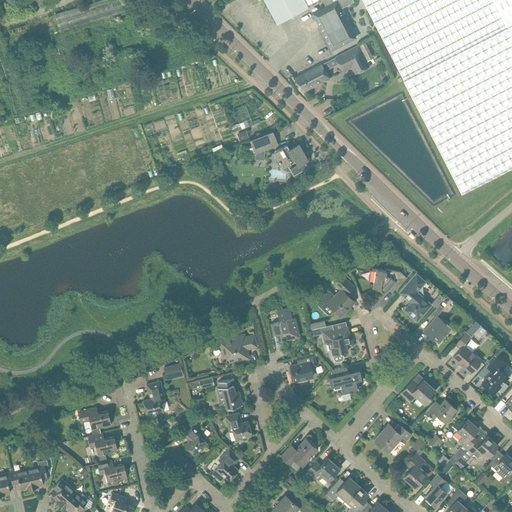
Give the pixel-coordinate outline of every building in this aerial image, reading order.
[(128,11),(124,0),(99,0),(54,14),(59,32),(128,11)] [(511,0),(265,0),(278,24),(310,7),(309,4),(317,0),(363,0),(403,76),(405,80),(463,193),(485,182),(511,168),(511,0)] [(323,0),(327,7),(314,13),(332,50),(356,38),(341,9),(354,2),(353,0),(323,0)] [(359,45),(368,61),(374,58),(366,42),(359,45)] [(368,61),(359,45),(336,57),(343,72),(352,67),(356,74),(370,66),(368,61)] [(303,92),(312,88),(330,78),(323,64),(296,78),(303,92)] [(273,131),(249,140),(255,154),(254,159),(264,160),(265,150),(278,145),(273,131)] [(287,145),(273,152),(275,155),(274,156),(275,159),(276,162),(277,164),(279,167),(282,169),(284,170),(288,172),(291,172),(293,176),(301,172),(308,168),(308,167),(307,167),(305,163),(304,162),(308,160),(298,143),(289,148),(287,145)] [(406,277),(399,271),(386,269),(385,270),(376,269),(373,288),(378,289),(380,286),(386,292),(392,285),(396,289),(406,277)] [(415,292),(425,282),(416,274),(400,292),(411,302),(405,310),(416,320),(430,305),(418,294),(415,292)] [(353,287),(346,280),(341,276),(334,283),(341,289),(335,296),(329,290),(317,302),(317,304),(327,314),(330,314),(334,310),(340,316),(350,306),(348,305),(353,300),(346,294),(353,287)] [(296,304),(304,299),(301,294),(293,298),(296,304)] [(430,315),(434,318),(430,324),(423,331),(430,338),(433,334),(441,342),(452,329),(437,315),(443,308),(439,304),(430,315)] [(286,340),(296,337),(298,337),(294,319),(291,319),(289,309),(276,312),(279,322),(271,324),(274,336),(285,333),(286,340)] [(324,320),(309,324),(310,329),(326,326),(324,320)] [(343,356),(342,353),(347,351),(346,347),(353,345),(351,336),(349,336),(347,327),(333,330),(333,329),(322,332),(324,343),(330,342),(333,355),(333,358),(334,361),(337,361),(341,360),(343,358),(343,356)] [(470,337),(465,332),(454,344),(460,348),(452,357),(470,373),(481,360),(464,344),(470,337)] [(254,335),(244,337),(244,335),(229,338),(230,340),(221,342),(223,353),(221,354),(223,359),(233,357),(234,362),(248,358),(246,349),(257,347),(254,335)] [(292,382),(302,379),(312,377),(309,365),(315,364),(313,354),(295,358),(297,364),(290,366),(291,371),(289,371),(292,382)] [(493,393),(508,377),(501,370),(506,364),(497,356),(487,367),(492,371),(481,383),(493,393)] [(166,379),(183,375),(180,363),(163,367),(166,379)] [(347,366),(330,370),(332,376),(330,377),(332,386),(333,386),(334,389),(341,387),(342,392),(349,391),(349,392),(351,391),(351,390),(357,389),(355,381),(361,379),(361,382),(362,382),(359,370),(348,373),(346,367),(348,366),(347,366)] [(200,388),(214,385),(212,378),(198,381),(200,388)] [(226,409),(232,407),(242,405),(239,391),(234,392),(233,385),(235,384),(233,378),(218,382),(219,387),(216,388),(220,402),(224,401),(226,409)] [(424,403),(429,398),(436,390),(423,379),(417,385),(412,381),(413,381),(412,380),(401,393),(410,401),(415,395),(424,403)] [(163,402),(158,381),(146,384),(150,399),(143,400),(146,414),(147,414),(148,419),(157,417),(156,413),(163,412),(160,402),(163,402)] [(445,421),(449,416),(456,409),(445,398),(437,407),(432,403),(424,412),(432,419),(437,414),(445,421)] [(91,429),(101,427),(111,424),(108,411),(94,414),(93,408),(78,411),(80,422),(89,420),(91,429)] [(233,431),(235,440),(243,438),(242,436),(251,434),(248,421),(241,422),(238,412),(225,416),(229,432),(233,431)] [(449,459),(454,464),(461,456),(467,448),(476,438),(472,434),(478,428),(467,418),(456,431),(462,436),(459,440),(462,444),(449,459)] [(412,434),(410,432),(396,420),(391,426),(388,423),(374,439),(387,451),(401,435),(406,440),(412,434)] [(195,455),(201,448),(202,449),(207,443),(200,436),(202,433),(191,423),(181,433),(189,440),(184,445),(195,455)] [(89,436),(88,436),(91,447),(96,446),(98,455),(99,455),(100,460),(106,459),(105,453),(107,453),(117,450),(114,437),(104,439),(101,440),(99,433),(89,436)] [(417,450),(419,448),(425,441),(419,435),(411,445),(417,450)] [(429,442),(435,447),(441,440),(436,435),(429,442)] [(487,456),(497,445),(487,436),(481,442),(476,438),(467,448),(476,456),(481,451),(487,456)] [(302,466),(310,456),(317,449),(305,438),(294,450),(290,446),(281,456),(290,465),(295,459),(302,466)] [(221,463),(212,473),(220,481),(224,476),(229,480),(238,470),(233,465),(240,457),(229,448),(218,460),(221,463)] [(422,451),(419,448),(417,450),(414,454),(406,463),(411,468),(403,476),(415,487),(427,474),(418,466),(424,460),(419,455),(422,451)] [(507,473),(510,470),(511,467),(511,458),(506,453),(504,456),(499,452),(488,463),(496,470),(495,471),(501,477),(504,477),(507,473)] [(460,468),(466,461),(461,456),(454,464),(455,463),(460,468)] [(328,480),(332,475),(339,468),(327,457),(320,465),(315,460),(307,469),(319,480),(323,475),(328,480)] [(38,465),(27,468),(32,488),(38,487),(38,486),(43,485),(42,481),(47,479),(46,471),(49,470),(47,459),(37,461),(38,465)] [(449,459),(444,465),(449,470),(454,464),(449,459)] [(113,466),(112,460),(98,463),(100,474),(104,473),(107,482),(127,477),(123,464),(113,466)] [(26,490),(32,488),(27,468),(11,472),(14,484),(19,483),(20,490),(25,489),(26,490)] [(83,468),(79,473),(85,477),(89,473),(87,472),(83,468)] [(8,485),(14,484),(11,472),(0,474),(0,495),(5,494),(5,493),(10,492),(8,485)] [(480,486),(488,477),(482,472),(474,481),(480,486)] [(426,497),(424,499),(430,504),(432,502),(435,505),(442,498),(447,493),(440,487),(445,481),(442,478),(437,473),(436,475),(429,482),(434,486),(425,496),(426,497)] [(290,475),(285,481),(290,485),(295,480),(290,475)] [(339,495),(345,500),(358,485),(349,476),(340,487),(335,483),(321,499),(324,502),(329,496),(334,500),(339,495)] [(56,501),(61,505),(75,489),(62,478),(53,488),(57,491),(52,497),(56,500),(56,501)] [(358,485),(345,500),(353,506),(347,511),(360,511),(366,506),(368,504),(363,499),(368,494),(358,485)] [(462,511),(466,508),(460,503),(466,495),(458,488),(447,501),(452,505),(445,511),(462,511)] [(80,494),(75,489),(61,505),(65,510),(66,509),(69,511),(70,511),(75,507),(80,511),(85,511),(87,510),(88,509),(83,505),(87,501),(89,499),(82,493),(80,494)] [(123,496),(117,494),(111,492),(108,502),(112,503),(109,511),(131,511),(134,507),(121,502),(123,496)] [(309,511),(311,509),(306,504),(298,498),(294,503),(285,495),(270,511),(293,511),(298,507),(304,511),(309,511)] [(385,511),(387,510),(377,501),(370,510),(366,506),(360,511),(385,511)]
